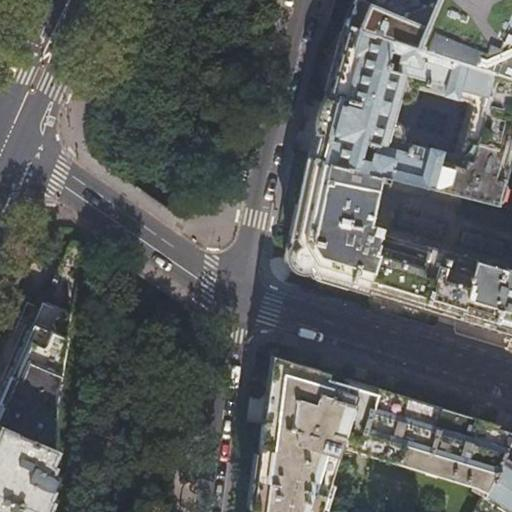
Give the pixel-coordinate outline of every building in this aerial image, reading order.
[(362,0),(352,0),(342,25),(511,80),(511,47),(501,44),(511,13),(511,0),(433,0),(431,6),(427,4),(405,9),(403,13),(363,0),(362,0)] [(511,80),(342,25),(324,90),(320,103),(317,110),(315,118),(314,129),(306,157),(460,196),(495,204),(511,142),(511,80)] [(460,196),(306,157),(300,186),(291,227),(287,248),(287,255),(290,261),(293,265),(297,268),(302,271),(483,327),(511,335),(511,272),(503,270),(502,272),(424,248),(424,250),(377,235),(380,228),(366,224),(376,180),(387,183),(386,188),(457,206),(460,196)] [(0,398),(0,426),(51,448),(53,429),(58,375),(64,337),(81,243),(69,238),(52,278),(40,306),(27,301),(17,324),(30,330),(10,377),(0,398)] [(480,495),(510,435),(492,429),(493,427),(473,421),(401,399),(313,372),(273,360),(267,406),(264,424),(259,424),(250,503),(249,511),(317,511),(338,447),(468,487),(480,495)] [(45,511),(47,508),(51,448),(0,426),(0,511),(45,511)] [(511,511),(511,436),(510,435),(480,495),(471,511),(511,511)]
